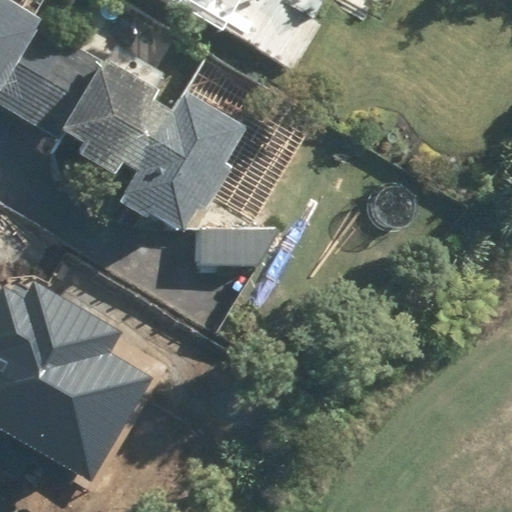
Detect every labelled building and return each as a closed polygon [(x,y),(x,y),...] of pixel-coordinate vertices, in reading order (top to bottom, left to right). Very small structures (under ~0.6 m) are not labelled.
[(0,0),(0,95),(2,97),(51,14),(26,0),(0,0)] [(175,0),(258,50),(289,0),(293,0),(320,16),(329,0),(175,0)] [(113,48),(58,148),(123,184),(112,203),(190,246),(256,127),(113,48)] [(286,225),(210,224),(209,271),(285,272),(286,225)] [(0,439),(15,447),(74,340),(0,298),(0,439)]
